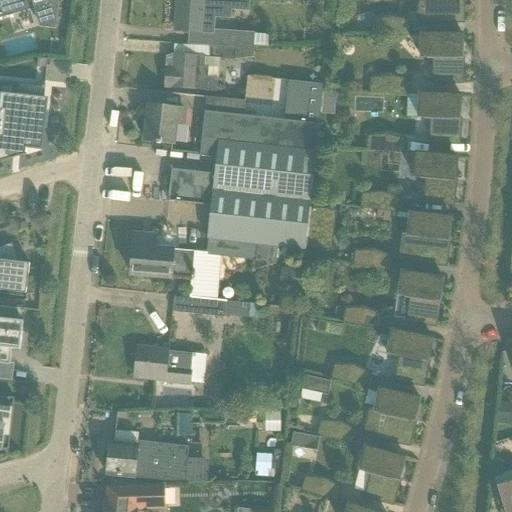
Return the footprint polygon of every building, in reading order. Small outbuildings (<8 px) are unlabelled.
[(0,0),(0,18),(18,14),(17,11),(33,6),(40,28),(56,30),(59,0),(0,0)] [(178,0),(176,30),(213,33),(213,31),(214,19),(230,20),(231,0),(178,0)] [(462,0),(420,0),(419,2),(418,5),(418,9),(418,13),(419,16),(420,20),(422,23),(463,22),(462,0)] [(370,35),(410,36),(410,34),(408,34),(408,22),(390,18),(372,22),(372,34),(370,34),(370,35)] [(218,31),(217,48),(245,49),(245,46),(255,47),(256,34),(225,32),(218,31)] [(463,35),(443,35),(421,35),(421,58),(433,58),(433,83),(462,83),(463,35)] [(209,57),(209,59),(219,59),(234,61),(254,58),(255,47),(245,46),(245,49),(217,48),(210,48),(209,57)] [(164,86),(164,87),(184,89),(207,90),(217,91),(219,67),(204,66),(205,57),(173,55),(172,55),(171,56),(167,57),(166,67),(165,69),(166,69),(165,86),(164,86)] [(369,93),(408,95),(408,93),(407,93),(407,81),(389,77),(371,79),(371,92),(369,92),(369,93)] [(290,81),(285,121),(319,125),(323,85),(290,81)] [(0,124),(44,129),(47,107),(48,98),(44,98),(45,86),(20,83),(18,95),(0,93),(0,124)] [(431,118),(430,143),(459,144),(461,96),(420,94),(419,118),(431,118)] [(172,170),(168,202),(212,207),(208,240),(278,248),(305,251),(305,247),(310,208),(319,125),(285,121),(242,116),(244,101),(206,97),(202,137),(200,152),(201,152),(216,154),(216,158),(217,159),(216,175),(172,170)] [(145,141),(173,145),(175,123),(182,124),(184,110),(150,105),(145,141)] [(0,163),(13,159),(13,156),(19,157),(19,158),(26,155),(26,154),(26,149),(40,150),(40,151),(42,151),(44,129),(0,124),(0,163)] [(365,151),(405,154),(405,152),(403,152),(404,140),(386,135),(368,137),(367,149),(365,149),(365,151)] [(457,157),(437,156),(416,154),(414,177),(426,178),(424,203),(453,205),(457,157)] [(359,208),(399,213),(399,211),(397,211),(398,199),(381,194),(363,195),(361,207),(359,207),(359,208)] [(310,208),(305,247),(331,250),(335,211),(310,208)] [(451,218),(410,213),(408,235),(403,235),(400,260),(446,266),(451,218)] [(135,235),(131,275),(170,278),(192,280),(195,252),(154,249),(155,237),(135,235)] [(207,253),(207,256),(221,257),(226,258),(255,261),(254,270),(276,263),(278,248),(208,240),(207,253)] [(0,290),(26,294),(29,264),(18,263),(12,244),(0,247),(0,290)] [(352,265),(391,271),(391,270),(389,270),(391,258),(374,252),(355,252),(354,264),(352,264),(352,265)] [(301,270),(281,268),(279,288),(299,290),(301,270)] [(407,322),(416,323),(436,326),(443,279),(402,272),(399,296),(411,298),(407,322)] [(218,301),(190,298),(175,296),(173,312),(225,318),(225,316),(247,318),(249,305),(227,303),(227,302),(218,301)] [(19,349),(20,340),(21,340),(23,321),(17,321),(18,309),(0,306),(0,364),(10,365),(12,348),(19,349)] [(344,321),(342,321),(342,322),(381,330),(381,329),(379,328),(381,316),(364,309),(346,309),(344,321)] [(395,380),(404,382),(423,386),(433,339),(392,331),(387,354),(400,357),(395,380)] [(190,385),(193,357),(193,354),(138,348),(135,377),(164,380),(164,382),(190,385)] [(330,377),(330,379),(368,388),(369,386),(367,386),(370,374),(353,367),(334,366),(332,378),(330,377)] [(329,394),(333,381),(309,374),(305,388),(329,394)] [(409,445),(420,399),(380,389),(375,411),(369,410),(366,427),(374,429),(372,437),(409,445)] [(0,451),(9,449),(14,398),(0,396),(0,451)] [(281,413),(263,412),(262,433),(280,433),(281,413)] [(192,437),(192,415),(177,415),(177,437),(192,437)] [(316,434),(316,435),(354,445),(354,444),(353,443),(356,432),(339,424),(321,422),(318,434),(316,434)] [(110,443),(107,475),(152,480),(163,481),(186,482),(203,482),(205,460),(188,459),(189,447),(135,442),(134,445),(114,444),(110,443)] [(365,497),(374,499),(393,504),(405,458),(366,447),(359,470),(371,473),(365,497)] [(256,465),(255,476),(274,478),(275,466),(256,465)] [(300,490),(338,502),(338,501),(337,500),(340,489),(324,480),(306,478),(302,490),(300,489),(300,490)] [(511,511),(511,483),(494,488),(501,511),(511,511)] [(165,508),(164,488),(109,489),(108,505),(105,505),(103,511),(136,511),(137,509),(165,508)]
